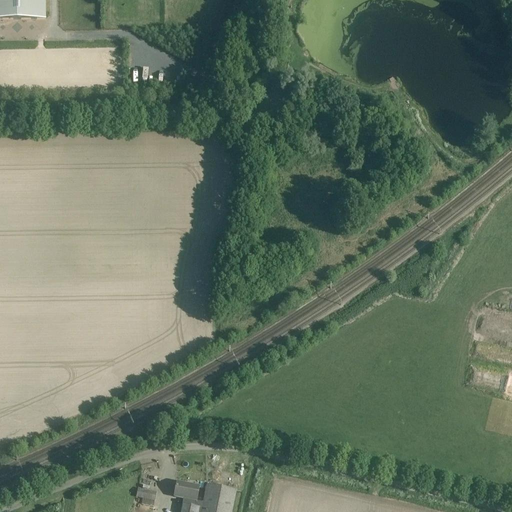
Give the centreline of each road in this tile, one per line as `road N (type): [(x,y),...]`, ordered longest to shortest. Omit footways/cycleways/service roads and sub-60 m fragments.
road 1 (unclassified): [(0,511),(164,446),(218,443),(511,508)]
road 2 (unclassified): [(0,119),(147,117),(192,107),(216,77),(243,0)]
